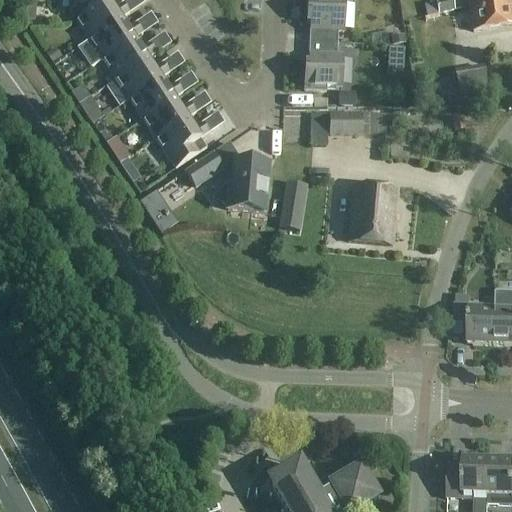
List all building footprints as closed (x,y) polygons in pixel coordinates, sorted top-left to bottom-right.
[(69,0),(68,11),(76,22),(106,2),(107,2),(107,1),(107,0),(69,0)] [(309,45),(336,46),(337,34),(343,35),(344,2),(329,1),(329,0),(307,0),(307,24),(309,24),(309,45)] [(450,0),(446,0),(423,6),(427,19),(454,12),(450,0)] [(511,11),(510,0),(503,0),(469,6),(473,33),(511,26),(511,11)] [(89,42),(120,21),(129,15),(124,8),(116,14),(107,2),(106,2),(76,22),(89,42)] [(26,8),(25,22),(35,23),(36,9),(26,8)] [(102,62),(134,41),(142,35),(138,28),(129,34),(120,21),(89,42),(102,62)] [(390,39),(392,48),(405,45),(403,37),(390,39)] [(116,82),(147,61),(156,55),(151,48),(142,54),(134,41),(102,62),(116,82)] [(336,46),(309,45),(308,65),(305,65),(304,93),(326,93),(326,90),(341,91),(342,56),(336,56),(336,46)] [(129,102),(160,81),(169,75),(164,68),(156,74),(147,61),(116,82),(129,102)] [(482,68),(453,73),(458,101),(475,99),(476,105),(488,103),(482,68)] [(142,122),(174,101),(182,95),(178,88),(169,94),(160,81),(129,102),(142,122)] [(78,107),(90,99),(82,88),(70,95),(78,107)] [(338,107),(355,108),(355,95),(339,94),(338,107)] [(103,119),(90,99),(78,107),(91,127),(103,119)] [(156,142),(187,121),(196,115),(191,108),(182,114),(174,101),(142,122),(156,142)] [(386,138),(386,117),(311,116),(310,147),(326,148),(326,138),(386,138)] [(187,121),(156,142),(175,171),(207,151),(200,141),(209,135),(204,128),(196,134),(187,121)] [(463,121),(453,123),(455,133),(465,131),(463,121)] [(285,122),(286,153),(308,152),(307,122),(285,122)] [(212,157),(185,174),(195,190),(222,172),(212,157)] [(165,177),(160,161),(127,171),(133,188),(165,177)] [(220,203),(223,206),(227,207),(227,212),(264,215),(268,167),(265,167),(265,165),(262,161),(256,161),(252,164),(252,166),(235,164),(233,184),(229,184),(229,190),(225,190),(221,192),(220,203)] [(279,232),(299,235),(307,189),(286,185),(281,215),(282,215),(279,232)] [(353,187),(348,244),(392,248),(398,192),(353,187)] [(177,226),(156,195),(156,194),(139,205),(148,218),(161,237),(177,226)] [(511,294),(494,294),(494,313),(493,348),(511,348),(511,294)] [(467,348),(493,348),(494,313),(483,313),(483,308),(454,307),(453,341),(467,342),(467,348)] [(486,511),(487,507),(488,462),(462,461),(462,467),(448,467),(447,501),(473,502),(472,511),(486,511)] [(511,462),(488,462),(487,507),(511,508),(511,462)] [(273,485),(271,488),(285,511),(357,511),(377,501),(360,470),(331,488),(328,483),(313,491),(301,470),(297,471),(293,472),(289,473),(286,475),(282,477),(279,479),(276,482),(273,485)]
